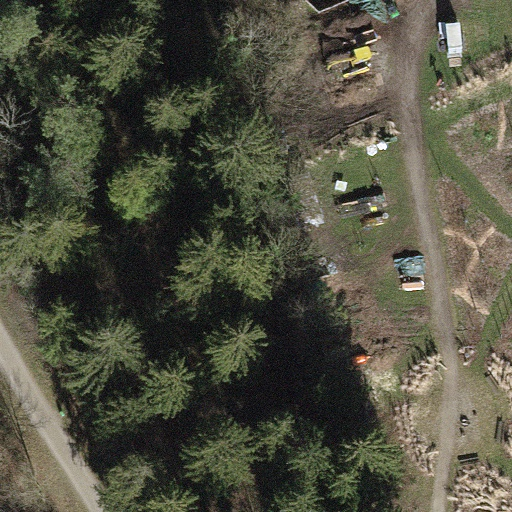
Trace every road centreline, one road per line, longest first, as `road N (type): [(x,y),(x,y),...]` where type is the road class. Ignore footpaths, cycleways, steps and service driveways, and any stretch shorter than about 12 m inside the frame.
road 1 (track): [(438,0),(414,30),(404,78),(407,147),(479,511)]
road 2 (track): [(94,511),(0,352)]
